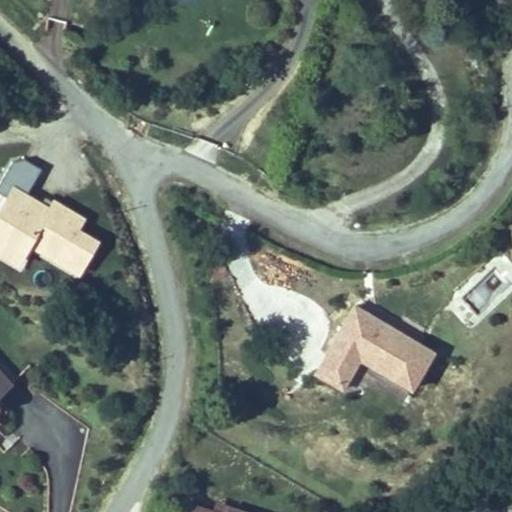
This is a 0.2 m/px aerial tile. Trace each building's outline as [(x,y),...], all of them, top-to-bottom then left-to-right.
[(27,195),(42,169),(26,160),(13,162),(0,183),(0,194),(6,198),(12,187),(27,195)] [(30,252),(78,280),(100,243),(80,231),(87,219),(54,200),(49,208),(27,195),(12,187),(6,198),(0,207),(0,250),(23,264),(30,252)] [(436,354),(354,305),(312,376),(342,393),(359,364),(412,395),(436,354)] [(0,396),(11,387),(0,373),(0,396)] [(188,504),(185,511),(245,511),(216,503),(213,511),(188,504)]
